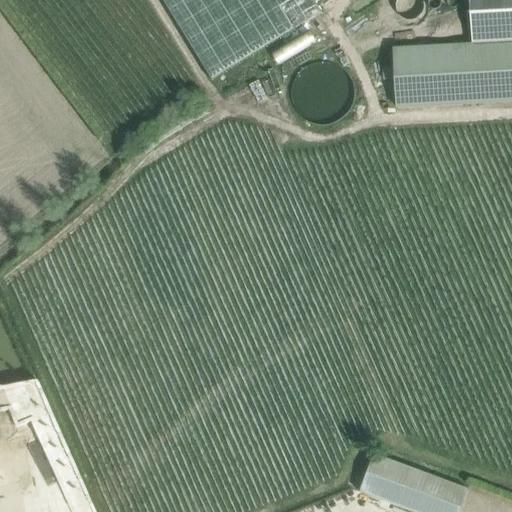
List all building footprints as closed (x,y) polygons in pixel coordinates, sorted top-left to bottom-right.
[(320,13),(312,0),(162,0),(211,80),(320,13)] [(511,0),(471,0),(473,43),(393,46),(395,68),(383,69),(383,81),(395,80),(397,109),(511,103),(511,0)] [(351,91),(351,84),(349,79),(346,73),(342,69),(337,66),(332,63),(326,61),(320,61),(315,62),(309,64),(304,67),(300,70),(297,73),(294,79),(292,85),(292,91),(293,98),(294,103),(297,108),(300,111),(304,115),(309,118),(314,120),(321,121),(326,120),(331,119),(337,116),(342,113),(346,108),(349,102),(351,97),(351,91)] [(14,402),(0,404),(0,487),(28,483),(14,402)] [(360,493),(411,511),(460,511),(468,490),(374,455),(360,493)]
